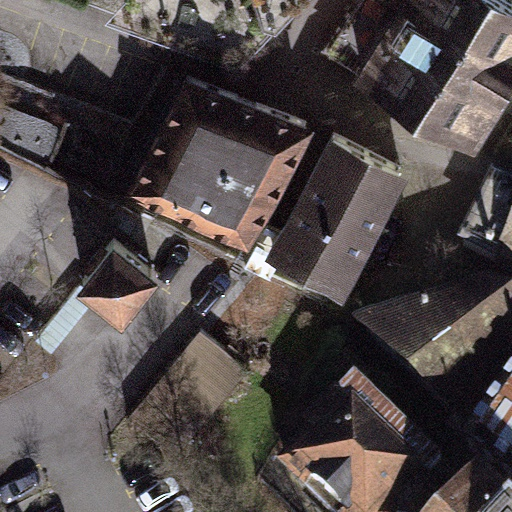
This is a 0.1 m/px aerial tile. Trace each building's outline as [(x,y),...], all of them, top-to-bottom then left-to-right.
[(298,0),(122,0),(105,18),(239,64),(298,0)] [(511,0),(354,0),(324,49),(476,144),(511,85),(511,0)] [(250,249),(309,123),(184,65),(125,191),(250,249)] [(343,297),(410,169),(333,129),(266,256),(343,297)] [(511,190),(492,181),(459,252),(496,269),(494,274),(511,282),(511,190)] [(112,238),(75,284),(121,320),(157,273),(112,238)] [(511,304),(490,292),(354,334),(468,450),(511,391),(511,304)] [(256,351),(209,317),(141,408),(188,442),(209,415),(256,351)] [(463,456),(511,490),(511,391),(468,450),(463,456)] [(274,475),(314,511),(411,511),(444,477),(352,392),(274,475)] [(462,511),(501,511),(482,492),(462,511)]
